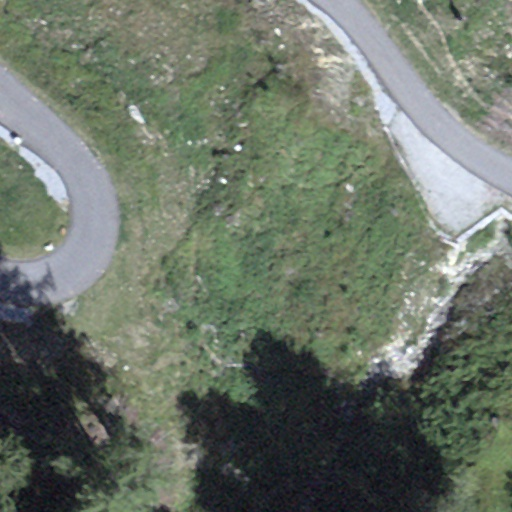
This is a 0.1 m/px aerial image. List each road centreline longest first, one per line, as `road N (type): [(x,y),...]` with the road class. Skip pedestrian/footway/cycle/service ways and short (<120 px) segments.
road 1 (track): [(0,100),(56,148),(81,183),(92,220),(87,253),(67,272),(42,284),(0,282)]
road 2 (track): [(511,177),(447,137),(327,0)]
